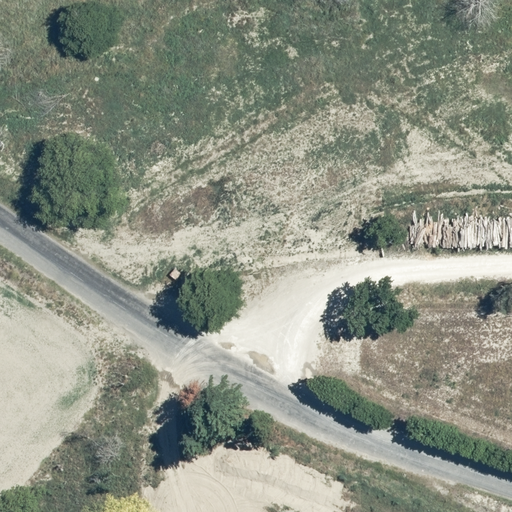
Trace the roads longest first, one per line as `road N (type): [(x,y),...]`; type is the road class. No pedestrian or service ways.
road 1 (unclassified): [(0,217),(234,378),(511,483)]
road 2 (track): [(511,263),(337,268),(300,277),(234,378)]
